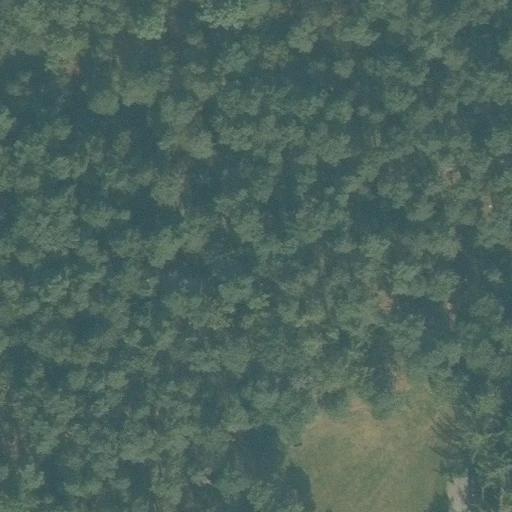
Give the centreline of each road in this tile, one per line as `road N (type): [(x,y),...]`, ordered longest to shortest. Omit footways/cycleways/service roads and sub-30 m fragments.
road 1 (track): [(0,130),(220,103),(511,47)]
road 2 (track): [(229,511),(224,0)]
